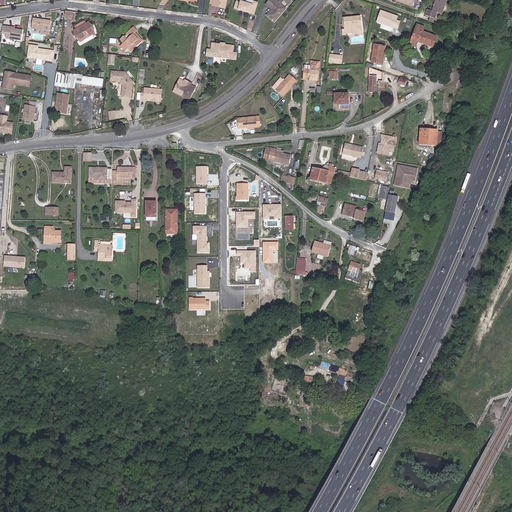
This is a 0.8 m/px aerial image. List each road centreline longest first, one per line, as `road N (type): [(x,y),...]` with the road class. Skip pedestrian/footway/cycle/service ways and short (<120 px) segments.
road 1 (motorway): [(511,94),(409,343),(318,511)]
road 2 (motorway): [(342,511),(449,302),(511,143)]
road 3 (residential): [(0,13),(73,4),(211,23),(273,56)]
road 4 (residential): [(201,145),(372,125),(457,72)]
road 5 (residential): [(201,145),(257,167),(317,218),(375,246)]
road 6 (tertiary): [(0,154),(184,126)]
road 7 (track): [(344,231),(333,292),(276,344),(281,363),(302,369)]
road 8 (unknown): [(226,155),(224,287),(242,299)]
